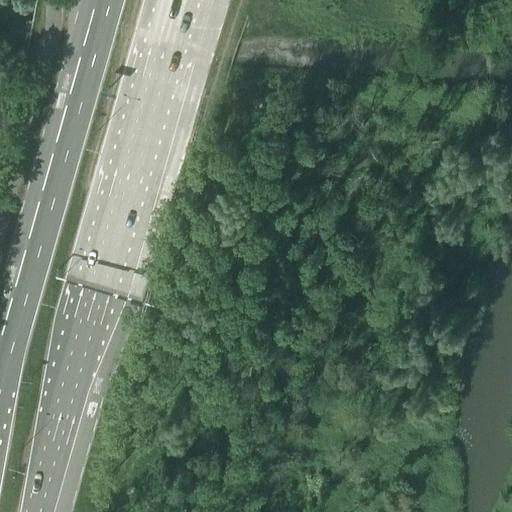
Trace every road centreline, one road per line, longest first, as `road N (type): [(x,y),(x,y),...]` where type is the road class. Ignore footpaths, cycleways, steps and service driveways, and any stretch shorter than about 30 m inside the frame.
road 1 (secondary): [(54,511),(192,0)]
road 2 (secondary): [(105,0),(0,384)]
